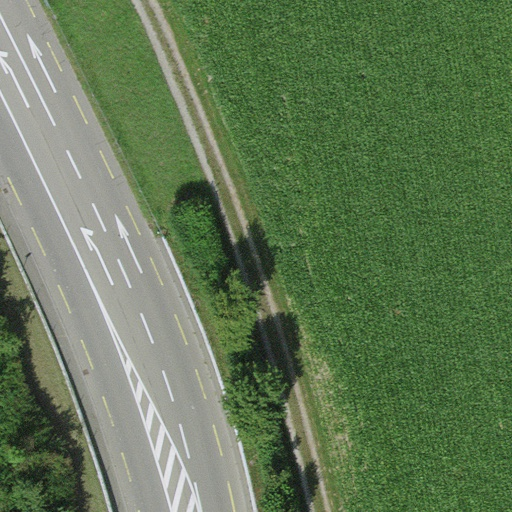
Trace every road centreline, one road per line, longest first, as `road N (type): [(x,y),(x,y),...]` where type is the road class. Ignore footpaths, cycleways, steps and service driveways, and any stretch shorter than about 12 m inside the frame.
road 1 (track): [(148,0),(284,359),(327,511)]
road 2 (primary): [(188,511),(148,364),(0,48)]
